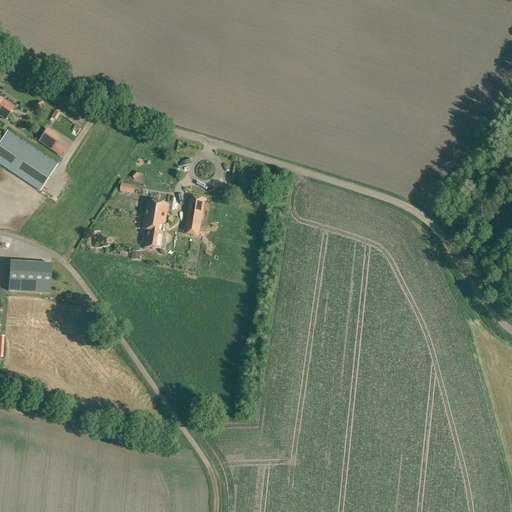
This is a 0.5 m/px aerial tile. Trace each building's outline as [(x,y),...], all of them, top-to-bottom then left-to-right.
[(0,116),(5,120),(14,108),(0,98),(0,116)] [(47,102),(40,104),(42,111),(49,108),(47,102)] [(0,164),(40,191),(57,164),(7,131),(0,142),(0,164)] [(44,147),(61,159),(69,146),(52,134),(44,147)] [(136,171),(131,175),(135,179),(139,175),(136,171)] [(203,214),(205,198),(190,196),(188,211),(203,214)] [(161,250),(168,204),(147,201),(143,229),(148,231),(145,247),(161,250)] [(199,237),(203,214),(188,211),(184,234),(199,237)] [(132,251),(131,260),(140,261),(141,252),(132,251)] [(55,295),(56,274),(14,273),(13,294),(55,295)]
